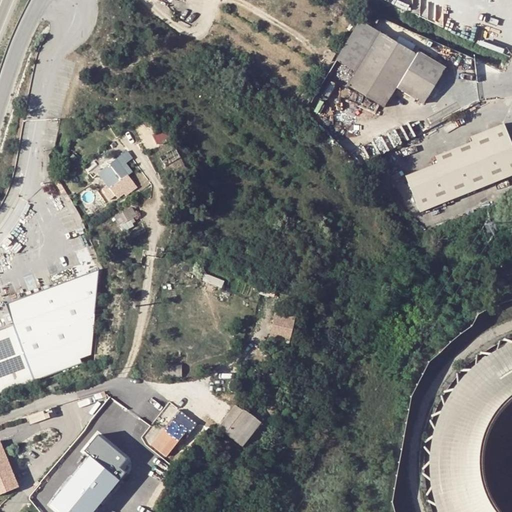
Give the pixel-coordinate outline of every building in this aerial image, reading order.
[(383,107),(399,86),(427,102),(445,67),(362,17),(329,69),(383,107)] [(439,155),(442,161),(406,175),(422,212),(511,174),(511,139),(505,123),(471,136),(473,141),(439,155)] [(94,170),(115,195),(127,186),(129,189),(134,185),(113,156),(94,170)] [(118,223),(136,212),(131,204),(113,215),(118,223)] [(120,223),(123,229),(136,224),(133,218),(120,223)] [(96,335),(101,271),(6,304),(14,325),(0,329),(0,394),(83,365),(81,360),(75,342),(96,335)] [(175,279),(166,279),(165,286),(174,287),(175,279)] [(273,310),(269,331),(287,335),(292,313),(273,310)] [(96,355),(96,335),(75,342),(81,360),(96,355)] [(511,511),(511,343),(504,346),(487,355),(472,365),(458,378),(447,393),(437,409),(430,426),(426,444),(424,463),(425,481),(428,499),(432,511),(511,511)] [(255,366),(244,361),(239,373),(250,378),(255,366)] [(295,407),(298,390),(276,384),(272,401),(290,406),(295,407)] [(216,399),(206,411),(217,419),(226,407),(216,399)] [(240,442),(259,418),(232,399),(226,407),(217,419),(215,422),(240,442)] [(190,429),(195,421),(175,407),(150,443),(167,454),(186,426),(190,429)] [(82,450),(87,454),(47,503),(58,511),(91,511),(126,470),(120,466),(127,458),(97,432),(82,450)] [(0,494),(18,487),(0,441),(0,494)]
